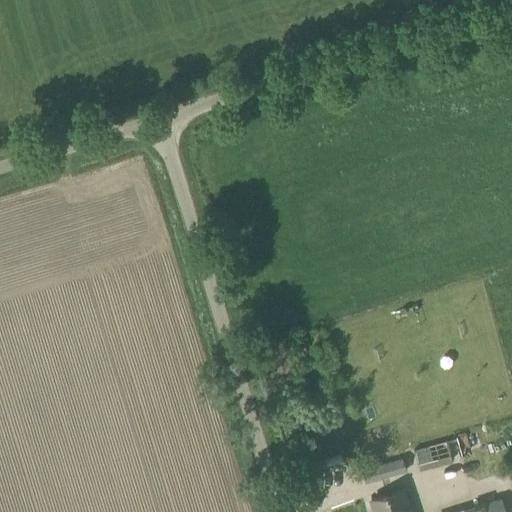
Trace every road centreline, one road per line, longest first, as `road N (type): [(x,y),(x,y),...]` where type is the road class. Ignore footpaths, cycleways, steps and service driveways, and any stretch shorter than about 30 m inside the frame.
road 1 (unclassified): [(276,511),(156,119)]
road 2 (unclassified): [(156,119),(511,9)]
road 3 (unclassified): [(0,167),(156,119)]
